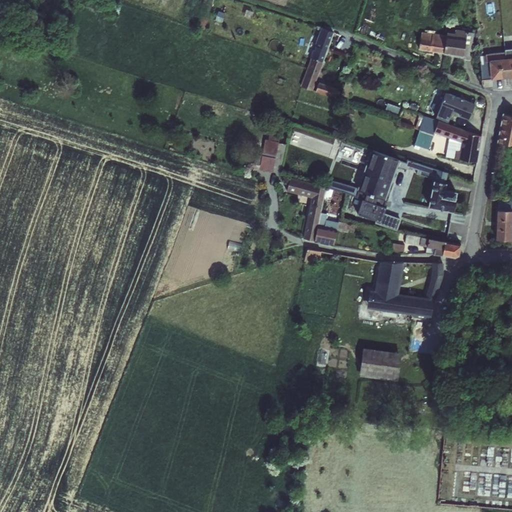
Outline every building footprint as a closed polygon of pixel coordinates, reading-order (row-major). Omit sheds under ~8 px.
[(105,1),(103,9),(118,13),(120,6),(105,1)] [(252,10),(245,8),(243,15),(249,17),(252,10)] [(310,57),(322,62),(333,32),(320,28),(309,57),(310,57)] [(446,35),(443,53),(463,57),(463,56),(470,57),(473,42),(472,41),(473,33),(466,32),(466,31),(455,29),(454,33),(446,32),(446,35)] [(443,53),(446,35),(421,32),(418,49),(443,53)] [(485,55),(479,56),(481,81),(490,80),(490,79),(508,77),(505,58),(504,52),(485,54),(485,55)] [(322,62),(310,57),(300,86),(312,90),(322,62)] [(346,81),(341,95),(350,98),(355,84),(346,81)] [(318,82),(315,92),(334,98),(337,88),(318,82)] [(445,92),(439,107),(452,113),(453,110),(460,113),(459,116),(468,119),(474,104),(445,92)] [(400,106),(387,101),(384,109),(397,113),(400,106)] [(346,108),(343,116),(351,119),(354,111),(346,108)] [(511,115),(502,114),(496,144),(511,144),(511,115)] [(419,115),(414,129),(419,130),(415,145),(428,149),(433,135),(434,133),(448,137),(445,156),(453,158),(476,162),(481,136),(437,120),(419,115)] [(265,139),(259,170),(280,174),(282,161),(274,160),(279,137),(268,135),(267,140),(265,139)] [(357,189),(384,199),(396,165),(399,159),(371,149),(357,188),(357,189)] [(399,159),(396,165),(408,169),(409,169),(410,168),(410,167),(421,171),(419,177),(433,181),(433,180),(445,182),(447,172),(406,159),(405,162),(399,159)] [(280,175),(278,182),(287,184),(286,191),(298,193),(298,194),(311,197),(312,191),(313,183),(280,175)] [(327,179),(325,187),(361,199),(381,205),(384,199),(357,189),(357,188),(327,179)] [(433,180),(433,181),(427,206),(452,211),(456,191),(445,188),(446,182),(445,182),(433,180)] [(313,183),(312,191),(311,197),(302,238),(314,241),(318,225),(320,212),(325,187),(313,183)] [(381,205),(361,199),(357,212),(375,219),(374,222),(396,230),(400,218),(383,212),(385,206),(381,205)] [(511,210),(511,221),(511,239),(511,199),(508,199),(508,202),(498,202),(498,210),(511,210)] [(511,221),(511,210),(498,210),(497,210),(495,239),(511,240),(511,239),(511,221)] [(314,241),(313,242),(333,246),(336,229),(347,232),(349,223),(337,222),(325,219),(326,213),(320,212),(318,225),(314,241)] [(451,213),(450,232),(462,232),(463,213),(451,213)] [(426,247),(428,238),(405,234),(403,242),(426,247)] [(426,247),(425,253),(433,253),(454,257),(458,255),(460,244),(428,238),(426,247)] [(390,243),(389,250),(403,252),(404,245),(390,243)] [(307,249),(304,261),(318,263),(320,251),(307,249)] [(379,262),(373,304),(430,317),(434,299),(435,300),(442,276),(442,262),(431,262),(431,277),(426,292),(424,292),(423,296),(399,293),(402,276),(403,262),(379,262)] [(362,347),(359,374),(397,379),(400,352),(362,347)]
